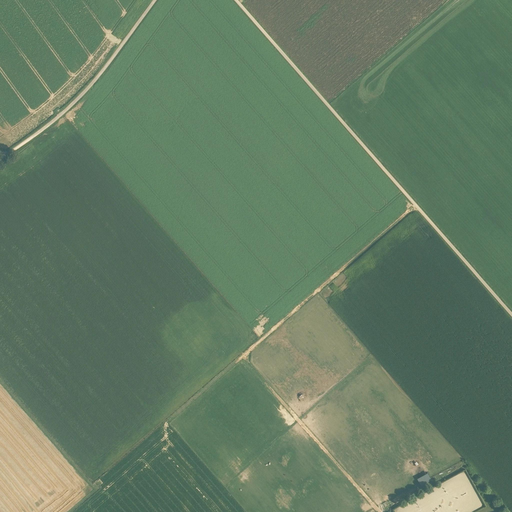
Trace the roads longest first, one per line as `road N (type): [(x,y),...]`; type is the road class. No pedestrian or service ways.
road 1 (unclassified): [(511,316),(235,0)]
road 2 (track): [(104,476),(415,204)]
road 3 (unclassified): [(2,158),(73,104),(154,0)]
road 4 (track): [(380,511),(242,355)]
